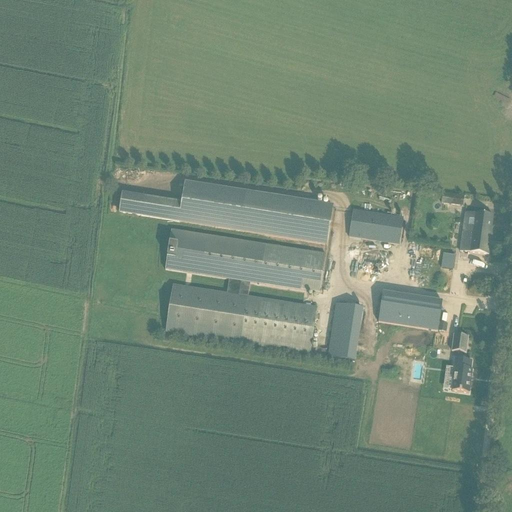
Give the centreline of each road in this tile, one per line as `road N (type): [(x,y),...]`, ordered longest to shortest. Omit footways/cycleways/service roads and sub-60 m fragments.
road 1 (unclassified): [(494,392),(511,241)]
road 2 (track): [(479,511),(494,392)]
